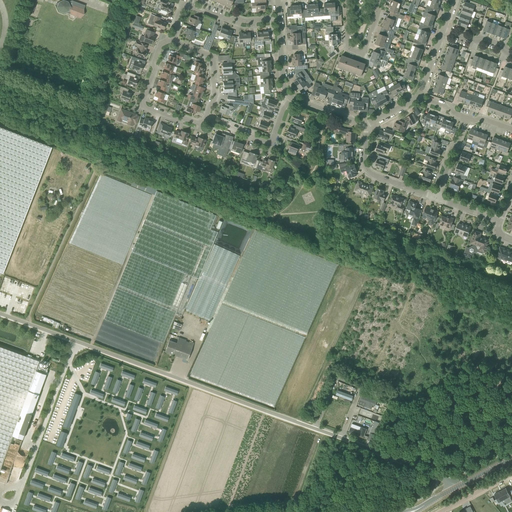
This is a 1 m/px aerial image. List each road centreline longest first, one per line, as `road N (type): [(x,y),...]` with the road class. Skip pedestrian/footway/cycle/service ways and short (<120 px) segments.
road 1 (unclassified): [(452,489),(391,455),(0,314)]
road 2 (track): [(511,284),(430,257),(382,256),(322,213),(249,214),(173,171),(99,156)]
road 3 (track): [(12,511),(73,341)]
road 4 (track): [(70,144),(125,0)]
road 5 (residential): [(206,118),(178,121),(143,105),(160,43),(172,41)]
road 6 (residential): [(172,41),(181,4),(225,19),(278,19)]
road 7 (track): [(191,383),(145,511)]
road 8 (residential): [(339,0),(347,48),(364,54),(376,0)]
road 9 (residential): [(436,197),(366,169),(365,125)]
